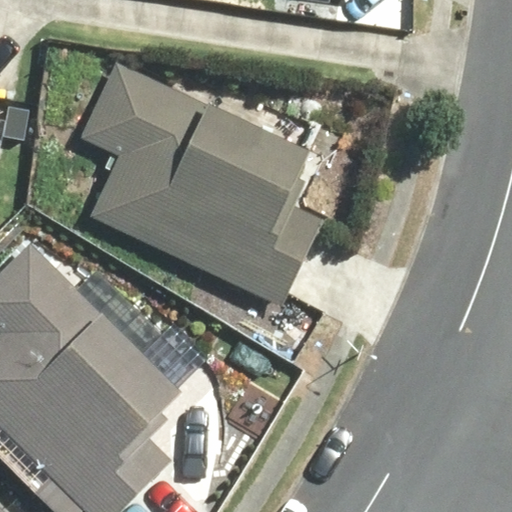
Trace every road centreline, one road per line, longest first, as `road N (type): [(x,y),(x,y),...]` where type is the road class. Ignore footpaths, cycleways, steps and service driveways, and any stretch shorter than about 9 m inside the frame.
road 1 (residential): [(441,413),(511,211)]
road 2 (residential): [(361,511),(441,413)]
